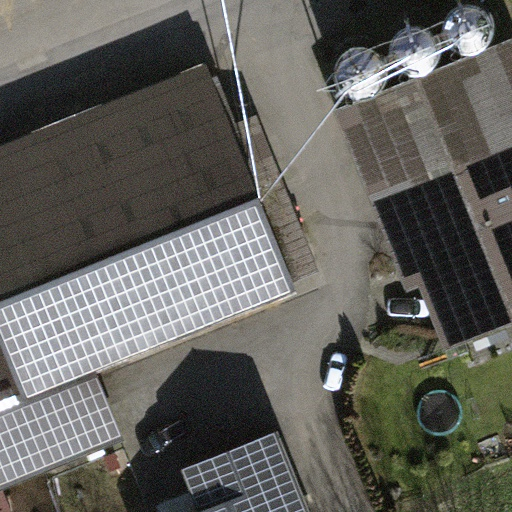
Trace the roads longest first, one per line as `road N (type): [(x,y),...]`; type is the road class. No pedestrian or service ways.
road 1 (residential): [(383,511),(296,343),(387,297),(284,0)]
road 2 (residential): [(181,0),(0,71)]
